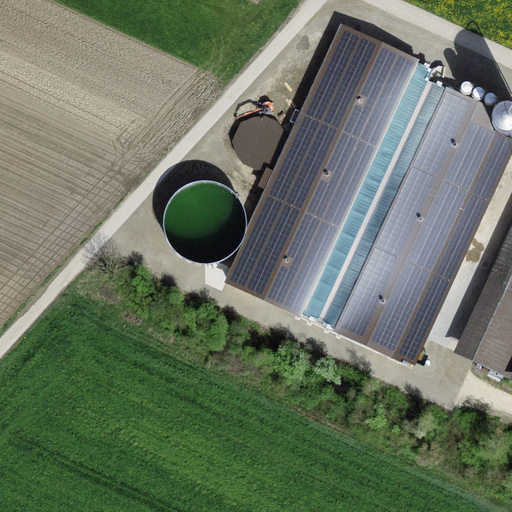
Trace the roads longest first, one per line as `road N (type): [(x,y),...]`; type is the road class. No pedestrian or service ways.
road 1 (track): [(318,0),(0,351)]
road 2 (track): [(511,55),(398,0)]
